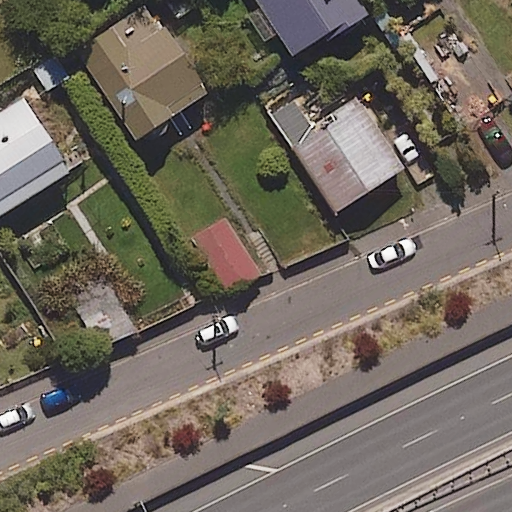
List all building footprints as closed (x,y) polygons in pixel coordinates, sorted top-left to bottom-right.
[(366,11),(359,0),(251,0),(289,59),(366,11)] [(209,91),(153,4),(78,52),(134,139),(209,91)] [(61,45),(29,67),(46,92),(79,70),(61,45)] [(0,209),(65,169),(22,100),(0,113),(0,209)] [(402,167),(362,103),(293,146),(334,210),(402,167)] [(262,274),(226,217),(190,240),(226,297),(262,274)] [(100,350),(136,330),(104,272),(68,291),(100,350)]
